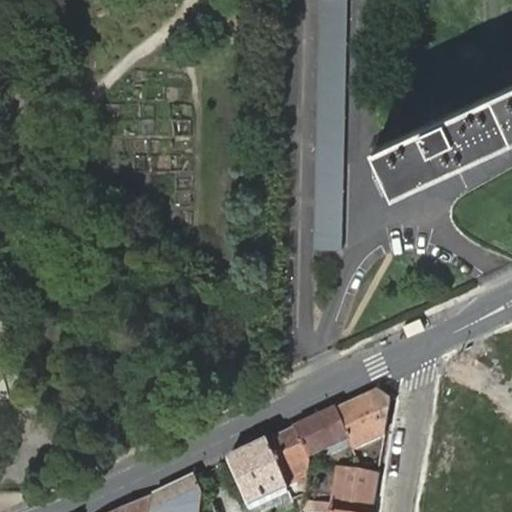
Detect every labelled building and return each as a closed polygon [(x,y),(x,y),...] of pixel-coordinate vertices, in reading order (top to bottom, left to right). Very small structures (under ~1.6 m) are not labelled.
[(315,249),(318,249),(342,250),(344,161),(347,0),(319,0),(314,249),(315,249)] [(377,147),(386,166),(389,173),(393,182),(396,190),(405,185),(420,179),(433,173),(460,161),(473,154),(511,136),(511,85),(507,87),(492,95),(474,103),(470,105),(432,122),(426,125),(410,132),(400,137),(388,142),(377,147)] [(366,398),(336,412),(348,440),(351,446),(353,451),(385,436),(391,401),(379,393),(366,398)] [(336,412),(295,431),(308,458),(348,440),(336,412)] [(295,431),(267,444),(284,481),(309,469),(310,464),(308,458),(295,431)] [(348,440),(308,458),(310,464),(351,446),(348,440)] [(267,444),(227,463),(249,511),(289,493),(288,491),(284,481),(267,444)] [(355,471),(339,469),(335,488),(334,494),(332,505),(320,503),(319,506),(318,511),(372,511),(379,475),(355,471)] [(195,478),(154,497),(152,511),(199,511),(202,496),(195,478)] [(288,491),(289,493),(297,511),(302,511),(303,504),(307,483),(288,491)] [(152,511),(154,497),(122,511),(152,511)]
